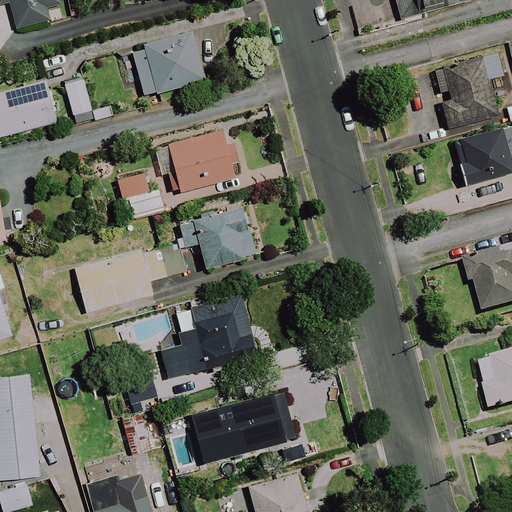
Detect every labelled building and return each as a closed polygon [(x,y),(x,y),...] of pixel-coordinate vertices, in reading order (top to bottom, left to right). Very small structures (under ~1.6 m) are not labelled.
[(60,4),(58,0),(0,0),(0,6),(9,4),(16,30),(49,22),(46,8),(60,4)] [(393,0),(400,22),(468,3),(478,0),(393,0)] [(193,34),(128,46),(137,97),(203,85),(193,34)] [(504,77),(498,55),(435,73),(444,104),(440,105),(448,132),(498,117),(487,82),(504,77)] [(91,112),(82,82),(64,87),(72,118),(91,112)] [(0,139),(56,124),(46,83),(0,94),(0,139)] [(241,176),(226,128),(153,150),(161,177),(173,173),(180,195),(241,176)] [(511,174),(511,128),(453,143),(464,187),(511,174)] [(163,214),(153,172),(117,181),(127,223),(163,214)] [(0,242),(8,241),(0,192),(0,242)] [(262,255),(248,205),(178,225),(184,249),(199,245),(206,270),(262,255)] [(185,274),(177,243),(74,270),(85,314),(152,297),(149,283),(185,274)] [(511,246),(496,251),(463,261),(479,314),(511,304),(511,246)] [(255,359),(240,296),(189,308),(195,329),(178,333),(181,347),(161,352),(168,380),(228,366),(255,359)] [(0,341),(11,338),(0,302),(0,341)] [(511,353),(477,362),(490,410),(511,404),(511,353)] [(153,356),(116,369),(129,409),(166,397),(153,356)] [(0,482),(40,477),(27,377),(0,380),(0,482)] [(296,442),(283,393),(190,417),(203,466),(296,442)] [(149,452),(143,430),(111,438),(116,460),(149,452)] [(112,486),(107,469),(84,475),(93,511),(150,511),(141,478),(112,486)] [(307,511),(300,478),(249,490),(254,511),(307,511)]
